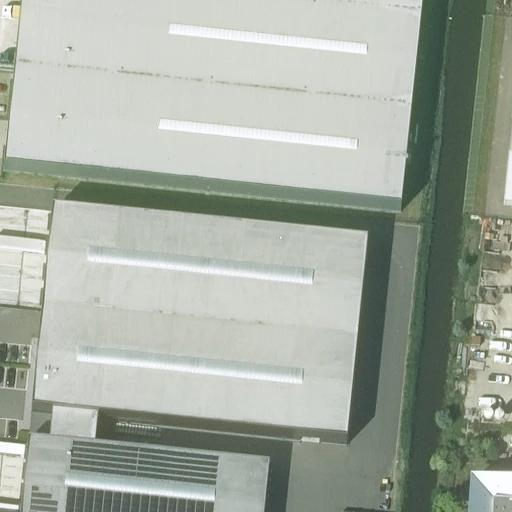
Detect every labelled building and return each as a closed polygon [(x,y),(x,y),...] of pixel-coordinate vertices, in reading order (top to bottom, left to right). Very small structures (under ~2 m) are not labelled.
[(20,0),(13,72),(13,73),(3,172),(400,214),(422,0),(20,0)] [(511,111),(502,207),(511,207),(511,111)] [(51,417),(49,445),(94,450),(97,421),(346,447),(367,244),(51,212),(40,313),(41,313),(31,414),(51,417)] [(263,511),(268,467),(94,450),(49,445),(27,443),(20,511),(263,511)] [(511,511),(511,486),(471,483),(468,511),(511,511)]
